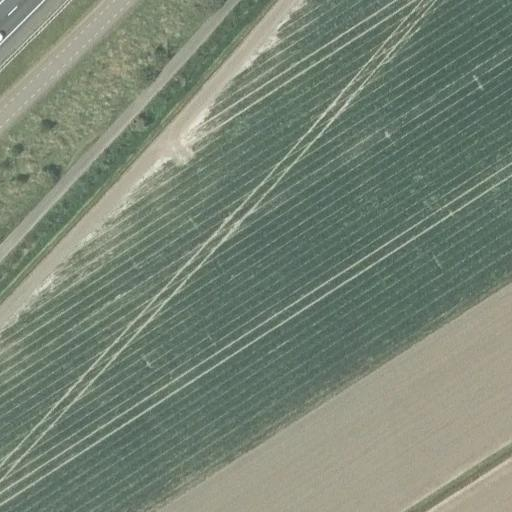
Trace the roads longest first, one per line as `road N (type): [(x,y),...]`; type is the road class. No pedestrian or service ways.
road 1 (unclassified): [(232,0),(0,253)]
road 2 (unclassified): [(0,118),(123,0)]
